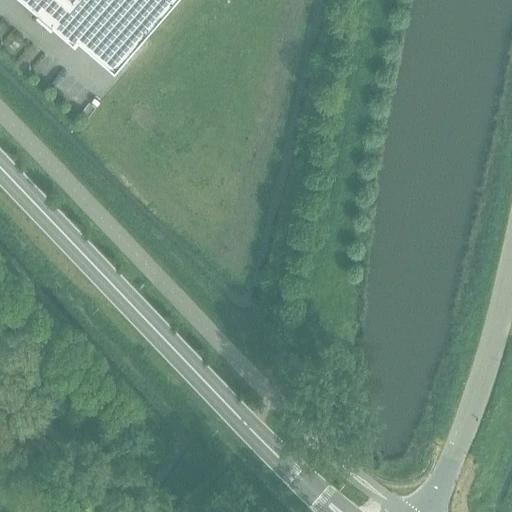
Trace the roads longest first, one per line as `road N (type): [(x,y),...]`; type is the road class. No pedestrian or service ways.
road 1 (secondary): [(334,511),(0,173)]
road 2 (track): [(252,381),(291,338),(313,288),(365,0)]
road 3 (unclassified): [(433,511),(511,259)]
